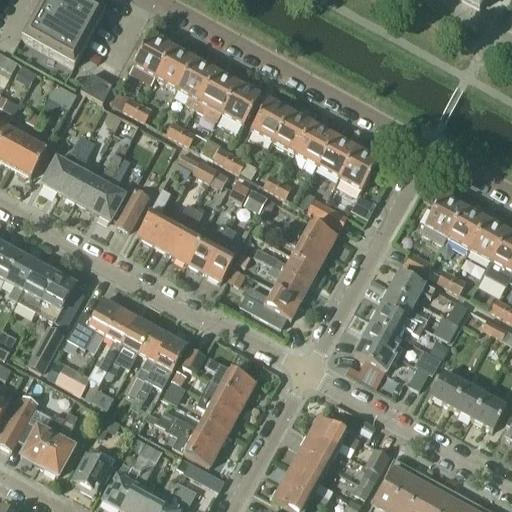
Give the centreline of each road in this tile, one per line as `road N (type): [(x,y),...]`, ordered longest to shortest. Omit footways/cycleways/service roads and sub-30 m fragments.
road 1 (residential): [(307,375),(198,323),(0,206)]
road 2 (residential): [(148,0),(426,153)]
road 3 (residential): [(426,153),(307,375)]
road 4 (residential): [(307,375),(511,488)]
road 5 (residential): [(230,511),(307,375)]
road 6 (residential): [(498,61),(384,0)]
